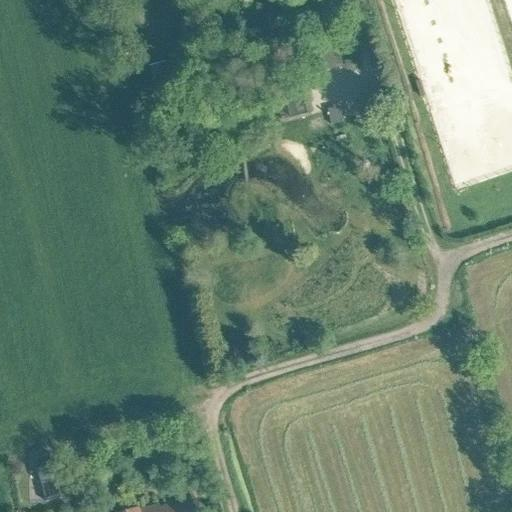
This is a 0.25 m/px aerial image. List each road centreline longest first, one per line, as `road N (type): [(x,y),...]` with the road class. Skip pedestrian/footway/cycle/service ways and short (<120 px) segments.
road 1 (track): [(232,511),(208,430),(217,395),(424,325),(442,300),(445,266),(511,242)]
road 2 (track): [(449,263),(425,234),(354,0)]
